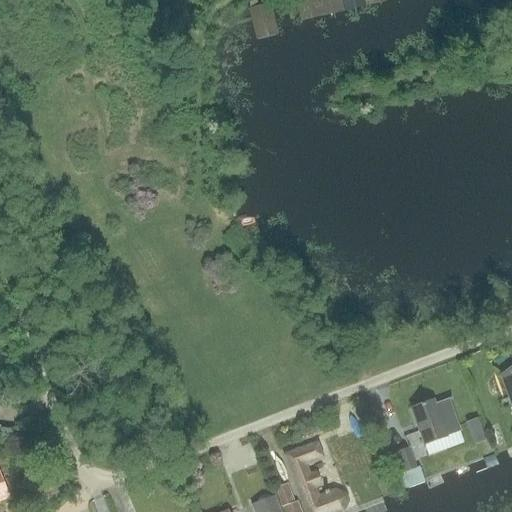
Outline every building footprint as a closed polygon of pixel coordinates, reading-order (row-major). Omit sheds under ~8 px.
[(296,0),(302,22),(388,1),(387,0),(296,0)] [(273,4),(250,9),(257,40),(280,35),(273,4)] [(511,371),(502,375),(511,401),(511,371)] [(433,400),(410,409),(424,445),(447,436),(446,434),(458,429),(447,397),(434,402),(433,400)] [(285,455),(303,502),(307,511),(345,511),(348,510),(350,505),(350,503),(350,500),(349,497),(347,493),(345,492),(342,490),(337,489),(318,496),(315,489),(323,486),(317,471),(309,474),(305,464),(323,457),(318,442),(285,455)] [(410,448),(388,457),(399,487),(423,479),(419,466),(416,466),(410,448)] [(0,471),(0,498),(9,496),(0,471)] [(289,484),(276,489),(284,511),(303,511),(299,501),(296,503),(289,484)] [(281,511),(275,496),(252,505),(254,511),(281,511)]
